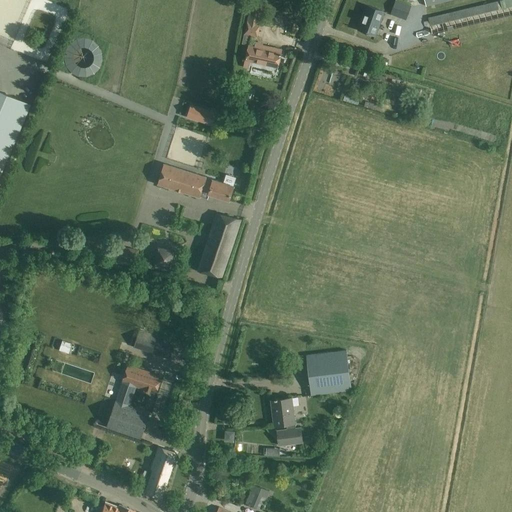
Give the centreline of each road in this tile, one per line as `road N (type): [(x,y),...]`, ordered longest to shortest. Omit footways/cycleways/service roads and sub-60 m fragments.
road 1 (tertiary): [(181,511),(197,477),(201,419),(277,150),(331,0)]
road 2 (tertiary): [(149,511),(0,442)]
